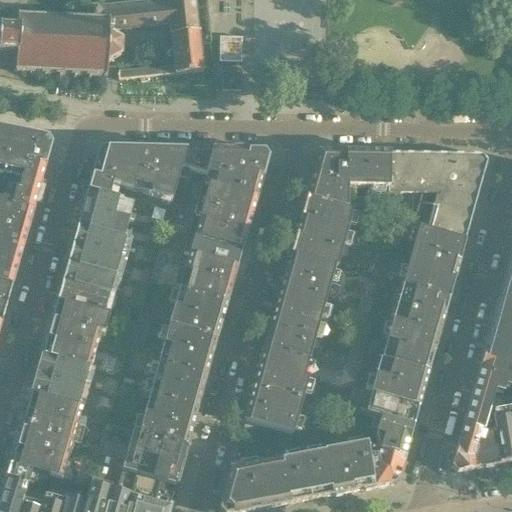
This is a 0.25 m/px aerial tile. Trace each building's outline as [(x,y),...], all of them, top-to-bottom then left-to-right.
[(202,73),(199,46),(194,0),(172,0),(167,1),(99,8),(98,9),(96,8),(95,7),(93,7),(92,7),(91,7),(90,8),(89,8),(88,9),(87,10),(87,11),(86,12),(86,13),(86,14),(86,15),(86,16),(87,17),(87,19),(89,20),(88,21),(78,21),(78,18),(75,17),(75,21),(63,20),(63,17),(60,17),(60,20),(48,19),(48,16),(45,16),(45,19),(34,19),(34,15),(31,15),(30,18),(16,18),(15,23),(0,22),(0,66),(13,68),(13,73),(28,74),(28,77),(31,77),(31,74),(43,74),(42,78),(46,78),(46,74),(57,75),(57,78),(60,78),(61,75),(72,76),(72,79),(75,79),(75,76),(87,76),(87,80),(90,80),(90,77),(105,77),(106,77),(107,64),(119,59),(119,44),(110,37),(110,34),(169,27),(172,48),(174,68),(174,76),(202,73)] [(240,40),(219,39),(219,63),(240,64),(240,40)] [(117,82),(174,76),(174,68),(117,73),(117,82)] [(221,93),(239,93),(239,75),(221,75),(221,93)] [(10,132),(0,130),(0,177),(10,132)] [(31,213),(50,146),(46,140),(10,132),(0,177),(19,181),(16,192),(13,192),(9,207),(31,213)] [(172,195),(177,177),(184,151),(103,150),(97,154),(86,194),(106,199),(110,186),(169,203),(172,195)] [(204,176),(211,152),(184,151),(177,177),(186,179),(188,172),(204,176)] [(262,153),(211,152),(204,176),(215,179),(213,187),(255,200),(267,160),(262,153)] [(345,196),(346,155),(322,154),(316,159),(304,201),(332,209),(336,196),(345,196)] [(387,155),(346,155),(345,196),(367,196),(367,200),(386,200),(387,155)] [(481,157),(387,155),(386,200),(387,200),(387,208),(388,209),(395,209),(396,197),(402,197),(412,197),(412,211),(412,218),(409,230),(463,245),(486,163),(481,157)] [(255,200),(213,187),(208,186),(193,240),(240,253),(255,200)] [(106,199),(86,194),(81,212),(127,225),(132,207),(106,200),(106,199)] [(412,197),(402,197),(403,211),(412,211),(412,197)] [(335,271),(351,214),(332,209),(304,201),(288,258),(335,271)] [(0,283),(11,287),(31,213),(9,207),(0,204),(0,283)] [(127,225),(81,212),(76,230),(122,242),(127,225)] [(395,288),(399,274),(409,230),(351,214),(335,271),(395,288)] [(122,242),(76,230),(71,248),(119,261),(125,243),(122,243),(122,242)] [(451,288),(463,245),(409,230),(399,274),(451,288)] [(240,253),(193,240),(188,258),(235,271),(240,253)] [(119,261),(71,248),(65,267),(114,280),(119,261)] [(235,271),(188,258),(178,293),(225,307),(235,271)] [(330,290),(335,271),(288,258),(283,277),(330,290)] [(114,280),(65,267),(60,285),(109,299),(112,288),(117,290),(120,282),(114,280)] [(447,302),(451,288),(399,274),(395,288),(447,302)] [(511,277),(504,275),(499,294),(511,297),(511,277)] [(325,308),(330,290),(283,277),(278,295),(325,308)] [(0,303),(6,305),(11,287),(0,283),(0,303)] [(109,299),(60,285),(55,303),(104,317),(107,318),(110,311),(106,309),(109,299)] [(442,321),(447,302),(395,288),(390,307),(442,321)] [(225,307),(178,293),(168,329),(215,342),(225,307)] [(511,297),(499,294),(494,312),(511,317),(511,297)] [(320,326),(325,308),(278,295),(273,313),(320,326)] [(412,430),(427,375),(375,360),(360,356),(366,337),(362,336),(373,299),(361,295),(350,332),(354,333),(343,370),(355,374),(345,411),(377,420),(412,430)] [(55,303),(40,358),(88,372),(99,335),(102,336),(105,328),(101,327),(104,317),(55,303)] [(427,375),(442,321),(390,307),(375,360),(427,375)] [(511,317),(494,312),(488,333),(511,339),(511,317)] [(315,344),(320,326),(273,313),(268,331),(315,344)] [(142,349),(151,320),(138,316),(129,346),(142,349)] [(201,395),(215,342),(168,329),(153,382),(201,395)] [(310,363),(315,345),(315,344),(268,331),(263,350),(310,363)] [(511,339),(488,333),(482,353),(511,361),(511,339)] [(305,382),(311,363),(310,363),(263,350),(257,369),(305,382)] [(511,361),(482,353),(477,371),(511,381),(511,380),(511,361)] [(92,373),(88,372),(40,358),(35,377),(87,391),(92,373)] [(300,400),(305,382),(257,369),(252,387),(300,400)] [(511,381),(477,371),(471,394),(491,400),(494,393),(503,395),(505,388),(509,389),(511,381)] [(87,391),(35,377),(30,395),(80,409),(82,409),(87,391)] [(201,395),(153,382),(137,435),(185,449),(201,395)] [(296,416),(300,400),(252,387),(248,402),(296,416)] [(330,398),(333,389),(323,387),(320,395),(330,398)] [(471,394),(462,427),(481,433),(487,412),(491,400),(471,394)] [(69,444),(80,409),(30,395),(20,430),(69,444)] [(290,436),(296,416),(248,402),(242,422),(290,436)] [(511,427),(509,410),(492,413),(491,422),(499,467),(511,464),(511,427)] [(487,412),(481,433),(473,461),(475,471),(499,467),(491,422),(492,413),(487,412)] [(98,416),(94,430),(104,432),(108,419),(98,416)] [(412,430),(377,420),(372,436),(374,446),(377,446),(375,453),(403,460),(412,430)] [(450,469),(455,475),(475,471),(473,461),(481,433),(462,427),(450,469)] [(59,480),(69,444),(20,430),(9,467),(30,472),(49,478),(49,477),(59,480)] [(175,486),(185,449),(137,435),(131,434),(129,442),(120,471),(175,486)] [(114,493),(120,471),(129,442),(104,435),(89,486),(114,493)] [(371,490),(363,446),(347,450),(354,494),(371,490)] [(403,460),(375,453),(366,450),(365,446),(363,446),(371,490),(391,487),(397,481),(403,460)] [(354,494),(347,450),(322,454),(322,455),(330,498),(354,494)] [(330,498),(322,455),(299,459),(307,502),(330,498)] [(307,502),(299,459),(280,463),(288,506),(307,502)] [(288,506),(280,463),(257,467),(265,510),(288,506)] [(0,500),(0,511),(19,511),(21,505),(30,472),(9,467),(0,500)] [(255,511),(265,510),(257,467),(241,470),(248,511),(255,511)] [(248,511),(241,470),(230,472),(229,472),(217,511),(248,511)] [(167,511),(175,486),(120,471),(114,493),(109,511),(167,511)] [(109,511),(114,493),(89,486),(85,503),(82,511),(109,511)] [(62,506),(60,511),(82,511),(85,503),(64,497),(62,506)] [(60,511),(62,506),(43,501),(40,511),(39,511),(60,511)]
